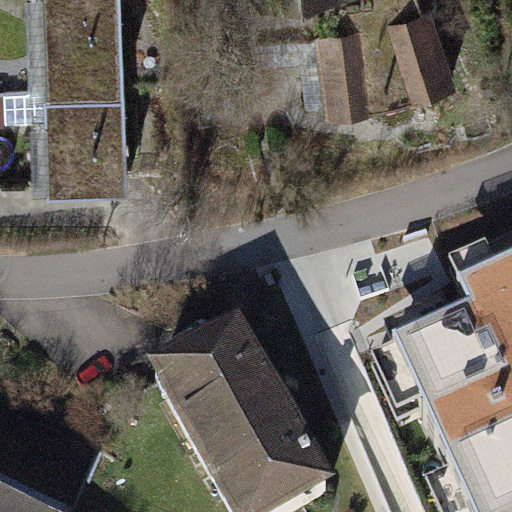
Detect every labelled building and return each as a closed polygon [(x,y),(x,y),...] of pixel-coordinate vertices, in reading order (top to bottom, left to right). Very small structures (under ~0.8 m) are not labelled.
[(29,0),(31,85),(114,82),(112,20),(111,0),(29,0)] [(279,0),(282,21),(337,13),(373,9),(371,0),(279,0)] [(438,0),(371,0),(373,9),(337,13),(339,32),(350,121),(389,121),(487,99),(438,0)] [(115,125),(114,82),(31,85),(32,118),(34,173),(117,170),(115,125)] [(0,174),(34,173),(32,118),(0,118),(0,174)] [(471,323),(397,356),(468,511),(511,511),(511,276),(460,300),(471,323)] [(247,332),(161,382),(237,511),(340,511),(349,507),(296,416),(247,332)]
